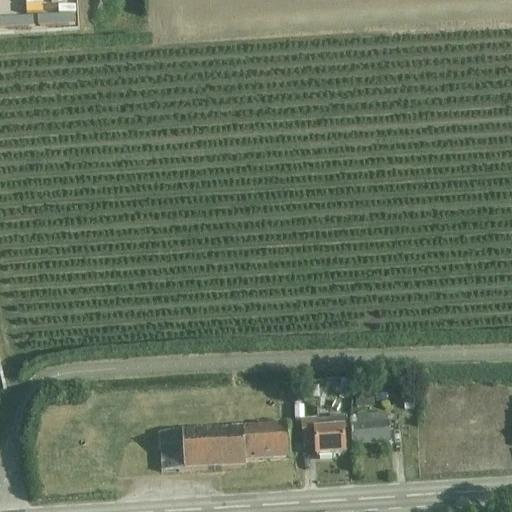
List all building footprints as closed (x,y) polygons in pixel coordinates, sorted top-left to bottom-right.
[(371,392),(356,392),(356,408),(371,408),(371,392)] [(388,444),(385,415),(349,419),(352,447),(388,444)] [(346,431),(345,419),(300,423),(302,449),(315,448),(316,459),(344,457),(342,432),(346,431)] [(289,460),(288,443),(287,428),(272,429),(272,423),(256,424),(256,430),(158,435),(160,473),(245,469),(245,464),(289,460)] [(353,452),(355,483),(393,480),(390,449),(353,452)]
